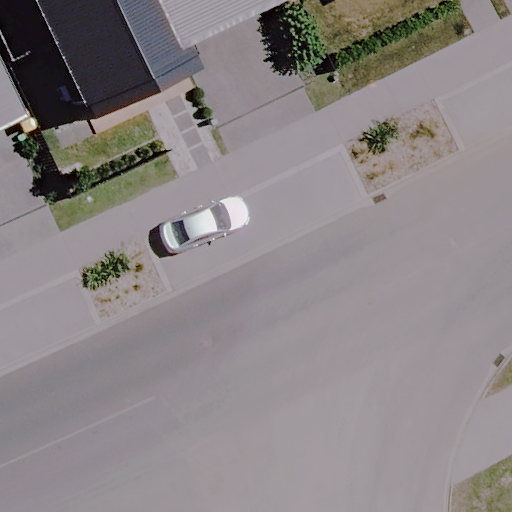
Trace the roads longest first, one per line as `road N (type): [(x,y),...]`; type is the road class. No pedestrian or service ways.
road 1 (tertiary): [(0,473),(275,361)]
road 2 (tertiary): [(275,361),(511,231)]
road 3 (residential): [(339,511),(275,361)]
